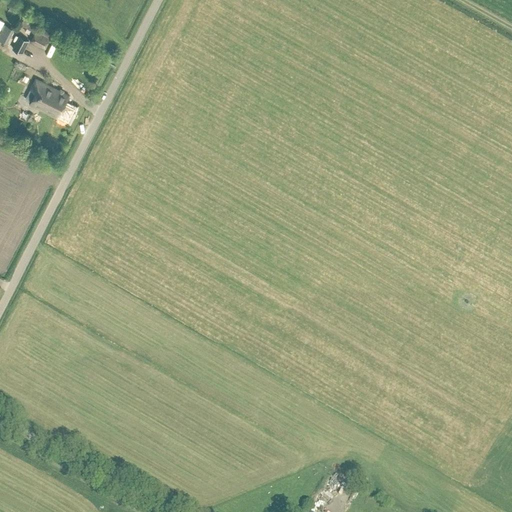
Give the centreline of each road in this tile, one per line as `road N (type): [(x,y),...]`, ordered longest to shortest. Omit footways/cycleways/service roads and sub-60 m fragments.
road 1 (unclassified): [(0,307),(157,0)]
road 2 (tertiary): [(158,511),(0,420)]
